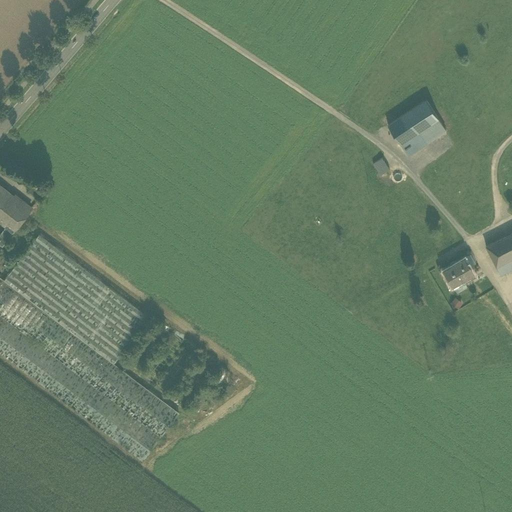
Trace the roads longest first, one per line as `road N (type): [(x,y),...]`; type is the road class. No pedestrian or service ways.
road 1 (track): [(164,0),(383,145),(470,241),(498,224)]
road 2 (tertiary): [(0,131),(112,0)]
